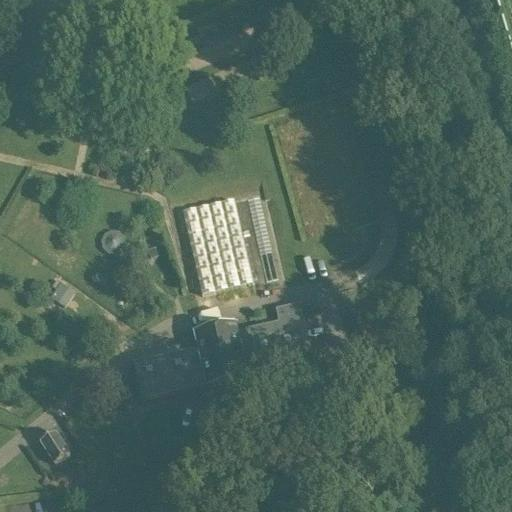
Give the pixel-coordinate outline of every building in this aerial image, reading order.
[(276,134),(308,239),(350,227),(351,228),(381,219),(370,182),(377,179),(386,177),(365,107),(276,134)] [(204,298),(205,297),(215,295),(246,288),(250,287),(254,286),(235,205),(235,204),(185,216),(204,298)] [(270,281),(281,279),(271,234),(260,236),(270,281)] [(158,258),(155,249),(147,252),(150,261),(158,258)] [(75,294),(57,282),(52,289),(55,292),(50,299),(64,309),(75,294)] [(207,389),(247,380),(245,372),(288,362),(289,366),(311,361),(299,307),(277,312),(280,325),(237,335),(235,327),(195,336),(199,352),(180,356),(179,351),(169,353),(170,358),(136,366),(144,401),(207,387),(207,389)] [(56,434),(40,444),(54,467),(71,456),(56,434)] [(461,477),(454,455),(435,461),(442,483),(461,477)] [(472,511),(466,491),(428,502),(431,511),(472,511)]
